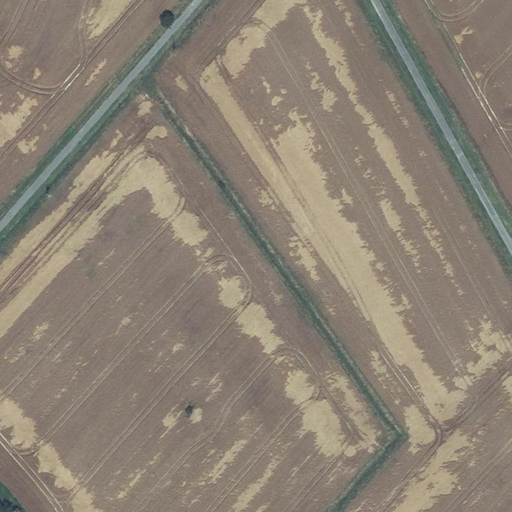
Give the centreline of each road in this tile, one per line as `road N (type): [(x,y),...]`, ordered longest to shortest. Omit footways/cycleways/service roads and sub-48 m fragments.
road 1 (unclassified): [(0,227),(198,0)]
road 2 (unclassified): [(511,247),(375,0)]
